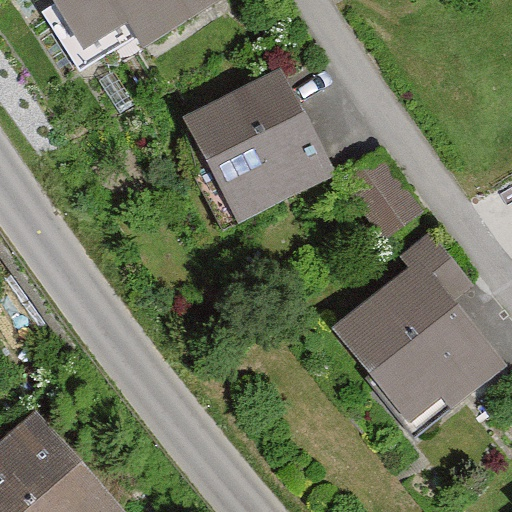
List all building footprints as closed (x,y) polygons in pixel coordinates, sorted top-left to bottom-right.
[(45,0),(51,10),(39,17),(79,81),(212,0),(45,0)] [(330,183),(278,79),(185,125),(237,229),(330,183)] [(421,218),(378,160),(342,186),(385,245),(421,218)] [(470,287),(428,237),(399,261),(410,274),(336,336),(415,428),(448,400),(457,411),(511,365),(455,300),(470,287)] [(115,511),(32,421),(0,450),(0,511),(115,511)]
